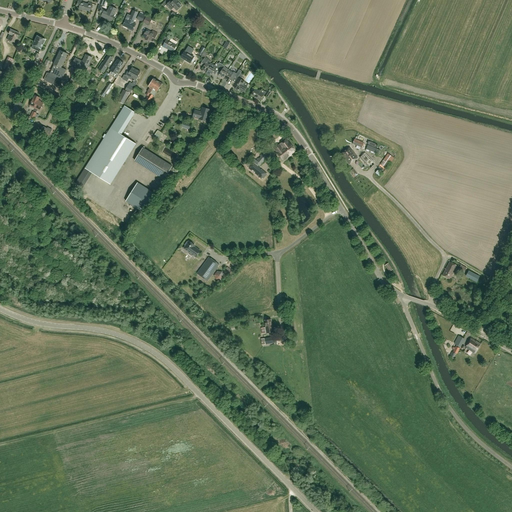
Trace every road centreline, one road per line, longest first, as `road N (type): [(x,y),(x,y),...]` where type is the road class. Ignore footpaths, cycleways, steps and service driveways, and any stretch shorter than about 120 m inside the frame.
road 1 (tertiary): [(402,295),(379,276),(281,119),(178,83),(140,56),(63,25)]
road 2 (tertiary): [(315,511),(150,348),(110,330),(36,323),(0,307)]
road 3 (unclassified): [(511,467),(451,411),(402,295)]
road 4 (tertiary): [(511,350),(402,295)]
